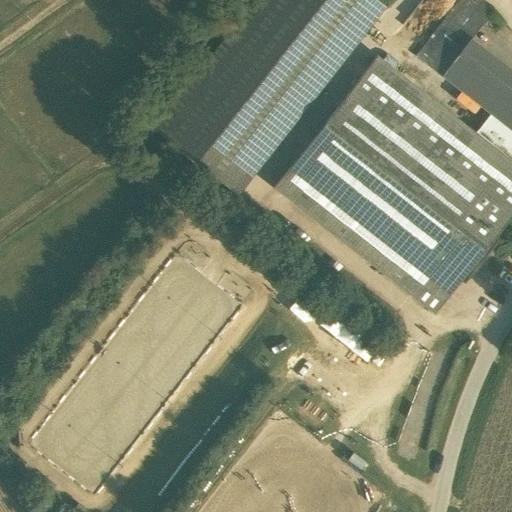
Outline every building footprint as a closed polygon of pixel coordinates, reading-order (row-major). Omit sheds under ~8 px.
[(256,0),(154,131),(238,196),(385,7),(375,0),(256,0)] [(459,0),(445,19),(471,39),(494,9),(482,0),(459,0)] [(471,39),(445,19),(416,57),(441,78),(471,39)] [(441,78),(492,117),(511,133),(511,71),(471,39),(441,78)] [(511,215),(511,163),(477,137),(377,59),(352,90),(482,192),(511,215)] [(429,260),(482,192),(352,90),(299,158),(429,260)] [(511,133),(492,117),(477,137),(511,163),(511,133)] [(274,190),(434,315),(459,283),(429,260),(299,158),(274,190)] [(429,260),(459,283),(511,216),(511,215),(482,192),(429,260)]
